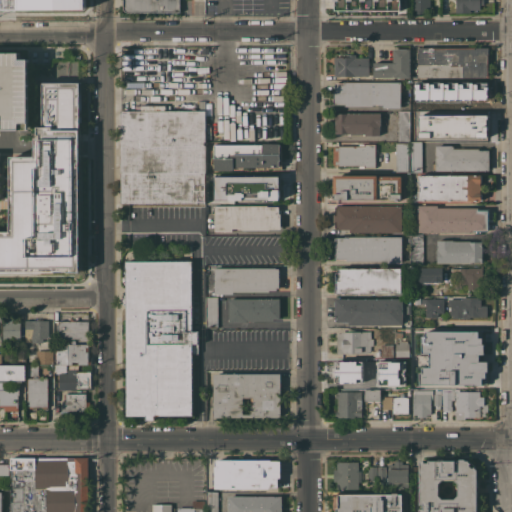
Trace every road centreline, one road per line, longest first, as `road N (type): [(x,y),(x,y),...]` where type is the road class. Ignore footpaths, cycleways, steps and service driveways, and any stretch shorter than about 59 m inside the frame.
road 1 (residential): [(108,511),(105,0)]
road 2 (tertiary): [(511,439),(0,441)]
road 3 (residential): [(511,31),(0,32)]
road 4 (residential): [(307,511),(308,0)]
